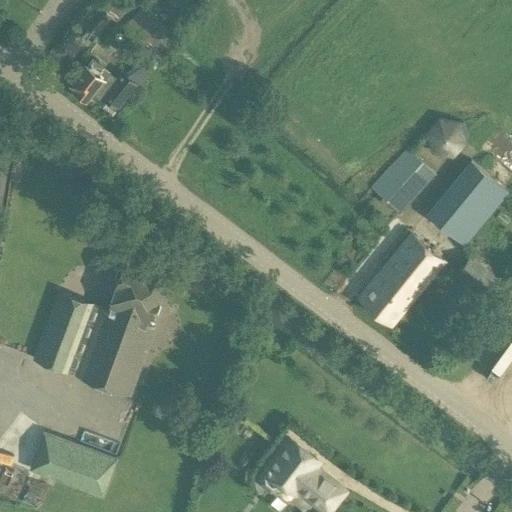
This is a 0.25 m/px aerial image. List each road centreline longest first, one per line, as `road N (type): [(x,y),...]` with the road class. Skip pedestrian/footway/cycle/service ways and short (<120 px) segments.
road 1 (unclassified): [(511,452),(0,67)]
road 2 (track): [(229,0),(232,52),(218,99),(163,184)]
